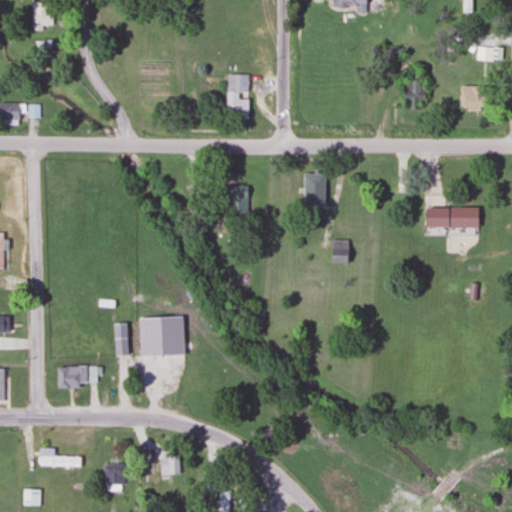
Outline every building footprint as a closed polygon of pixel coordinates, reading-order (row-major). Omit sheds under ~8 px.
[(330,0),(330,9),(363,9),(363,0),(330,0)] [(470,0),(460,0),(461,13),(470,13),(470,0)] [(42,25),(52,25),(52,2),(30,2),(30,31),(42,31),(42,25)] [(34,40),(35,65),(52,64),(51,40),(34,40)] [(395,64),(395,48),(372,48),(372,64),(395,64)] [(423,81),(418,81),(418,69),(410,69),(410,80),(400,80),(400,111),(423,111),(423,81)] [(247,75),(225,75),(225,121),(247,121),(247,75)] [(458,110),(481,110),(481,86),(458,86),(458,110)] [(21,103),(0,102),(0,123),(21,123),(21,103)] [(28,117),(37,117),(38,106),(28,105),(28,117)] [(322,207),(322,175),(302,175),(302,207),(322,207)] [(225,218),(246,218),(246,186),(214,186),(214,205),(225,205),(225,218)] [(422,229),(475,229),(475,208),(422,208),(422,229)] [(329,264),(346,264),(346,240),(329,240),(329,264)] [(112,355),(126,355),(126,323),(112,323),(112,355)] [(97,386),(96,366),(55,366),(55,386),(97,386)] [(80,466),(80,455),(53,455),(53,448),(38,448),(38,466),(80,466)] [(178,455),(159,455),(159,474),(178,474),(178,455)] [(121,463),(102,463),(102,489),(121,489),(121,463)] [(39,505),(39,488),(21,488),(21,505),(39,505)] [(228,511),(228,489),(216,489),(215,511),(228,511)]
